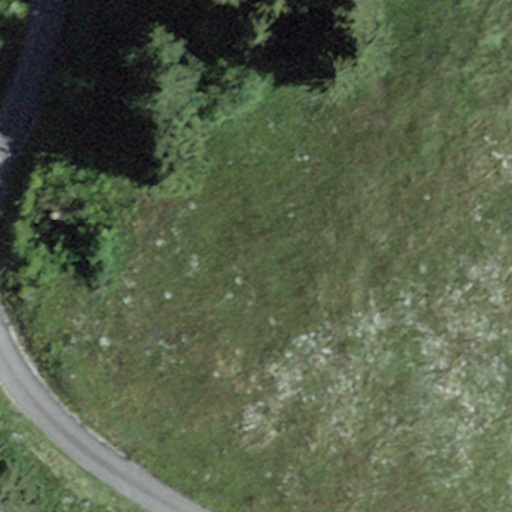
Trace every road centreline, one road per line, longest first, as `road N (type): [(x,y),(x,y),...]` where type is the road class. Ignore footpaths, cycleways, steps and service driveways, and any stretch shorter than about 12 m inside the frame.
road 1 (track): [(186,511),(63,432),(0,356)]
road 2 (track): [(0,147),(47,0)]
